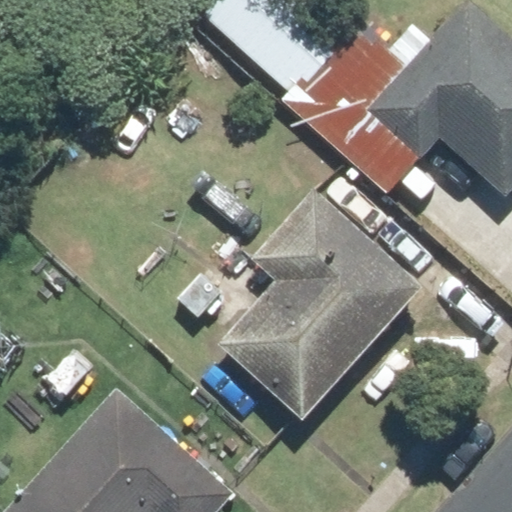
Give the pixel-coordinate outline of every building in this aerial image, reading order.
[(0,0),(0,8),(7,16),(24,0),(0,0)] [(306,0),(216,0),(202,16),(292,98),(348,38),(306,0)] [(417,159),(435,139),(499,198),(511,183),(511,48),(463,3),(382,91),(364,111),(417,159)] [(120,186),(70,136),(51,155),(101,205),(120,186)] [(342,167),(319,193),(367,237),(391,211),(342,167)] [(295,422),(416,291),(310,194),(247,262),(272,285),(214,347),(295,422)] [(224,511),(233,502),(113,392),(1,511),(224,511)]
